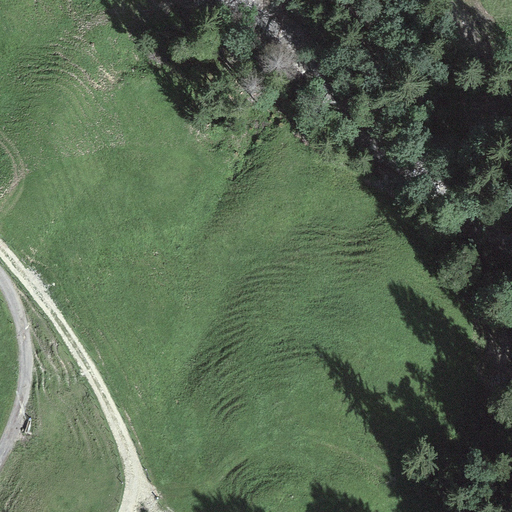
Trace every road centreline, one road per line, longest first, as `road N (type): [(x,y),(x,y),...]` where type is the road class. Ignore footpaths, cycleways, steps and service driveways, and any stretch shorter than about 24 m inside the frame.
road 1 (track): [(133,483),(180,494),(290,432),(358,454),(443,511)]
road 2 (track): [(0,247),(77,348),(126,444),(133,483)]
road 3 (track): [(0,454),(26,370),(15,304),(0,276)]
